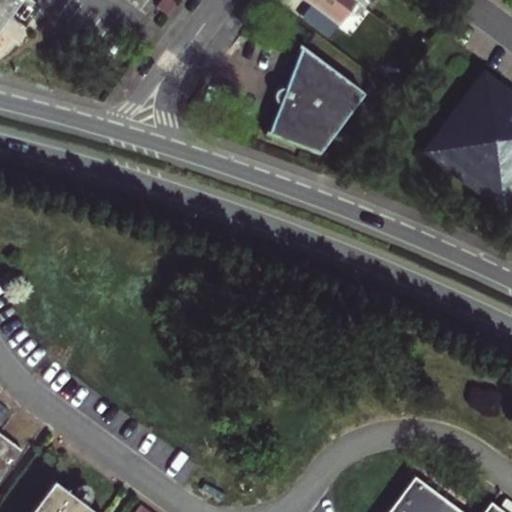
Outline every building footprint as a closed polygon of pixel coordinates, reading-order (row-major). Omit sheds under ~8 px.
[(0,0),(0,29),(20,3),(15,0),(0,0)] [(293,0),(288,8),(311,25),(320,13),(303,0),(293,0)] [(367,8),(355,0),(303,0),(320,13),(337,26),(345,15),(362,15),(367,8)] [(355,0),(367,8),(372,1),(371,0),(355,0)] [(363,95),(302,50),(286,92),(283,92),(280,93),(277,95),(275,98),(275,101),(276,104),(277,107),(280,109),(270,136),(319,154),(363,95)] [(511,195),(511,96),(482,74),(421,151),(500,210),(511,195)] [(0,481),(22,452),(0,435),(0,481)] [(499,511),(489,504),(482,511),(459,511),(413,478),(387,511),(499,511)] [(87,511),(59,490),(41,511),(87,511)]
